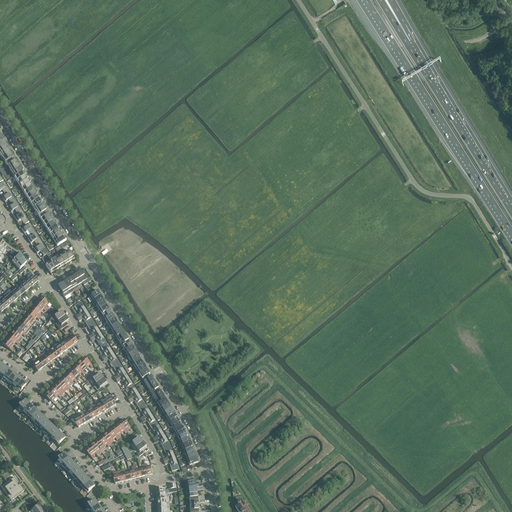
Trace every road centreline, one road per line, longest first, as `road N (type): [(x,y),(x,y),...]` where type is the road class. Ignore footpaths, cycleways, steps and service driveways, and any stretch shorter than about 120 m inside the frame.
road 1 (unclassified): [(511,264),(470,198),(415,184),(298,0)]
road 2 (motorway): [(363,0),(511,236)]
road 3 (tertiary): [(209,469),(193,427),(88,259)]
road 4 (motorway): [(511,208),(408,42)]
road 5 (tertiary): [(88,259),(0,116)]
